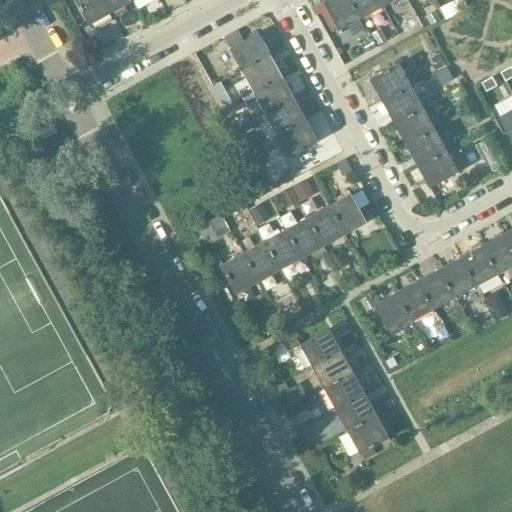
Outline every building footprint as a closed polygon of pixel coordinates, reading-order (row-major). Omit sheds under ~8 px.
[(75,0),(89,24),(111,13),(103,0),(75,0)] [(132,0),(103,0),(111,13),(132,1),(132,0)] [(350,0),(325,0),(323,1),(339,30),(360,18),(350,0)] [(378,0),(350,0),(360,18),(382,6),(378,0)] [(258,32),(230,48),(242,71),(271,55),(258,32)] [(271,55),(242,71),(254,92),(282,77),(271,55)] [(398,63),(370,79),(382,101),(411,85),(398,63)] [(511,69),(511,66),(500,72),(505,81),(511,77),(511,69)] [(282,77),(254,92),(265,114),(294,98),(282,77)] [(492,77),(481,83),(486,91),(496,86),(492,77)] [(411,85),(382,101),(394,123),(422,107),(411,85)] [(294,98),(265,114),(277,136),(306,120),(294,98)] [(422,107),(394,123),(406,144),(434,128),(422,107)] [(511,108),(498,116),(511,140),(511,108)] [(249,123),(253,129),(266,122),(263,115),(249,123)] [(306,120),(277,136),(289,157),(290,156),(312,144),(318,141),(306,120)] [(434,128),(406,144),(418,166),(446,150),(434,128)] [(312,144),(290,156),(296,167),(318,155),(312,144)] [(446,150),(418,166),(429,187),(458,172),(446,150)] [(300,201),(314,194),(306,179),(292,186),(300,201)] [(350,193),(328,206),(343,234),(366,222),(350,193)] [(328,206),(306,217),(322,246),(343,234),(328,206)] [(223,216),(194,233),(200,243),(216,234),(219,241),(232,233),(223,216)] [(306,217),(285,229),(301,258),(322,246),(306,217)] [(511,228),(503,233),(511,248),(511,228)] [(285,229),(265,240),(280,269),(301,258),(285,229)] [(511,248),(503,233),(482,245),(498,273),(511,265),(511,248)] [(265,240),(243,252),(258,281),(280,269),(265,240)] [(482,245),(460,257),(476,285),(498,273),(482,245)] [(243,252),(220,265),(236,293),(258,281),(243,252)] [(460,257),(439,268),(455,297),(476,285),(460,257)] [(439,268),(417,280),(433,309),(455,297),(439,268)] [(413,269),(395,277),(399,286),(417,278),(413,269)] [(417,280),(396,292),(412,320),(433,309),(417,280)] [(396,292),(374,304),(375,305),(390,332),(412,320),(396,292)] [(496,321),(507,315),(496,293),(484,300),(496,321)] [(370,295),(361,300),(366,310),(375,305),(374,304),(370,295)] [(329,329),(300,344),(313,367),(341,352),(329,329)] [(298,339),(288,344),(291,349),(300,344),(298,339)] [(341,352),(313,367),(325,389),(353,373),(341,352)] [(392,357),(385,361),(390,369),(396,365),(392,357)] [(353,373),(325,389),(336,410),(365,395),(353,373)] [(289,408),(307,398),(299,384),(281,393),(289,408)] [(365,395),(336,410),(348,431),(376,416),(365,395)] [(304,417),(297,405),(289,409),(296,422),(304,417)] [(388,437),(376,416),(348,431),(360,453),(372,446),(388,437)] [(321,445),(316,433),(307,437),(313,449),(321,445)] [(376,454),(372,446),(360,453),(364,461),(376,454)]
